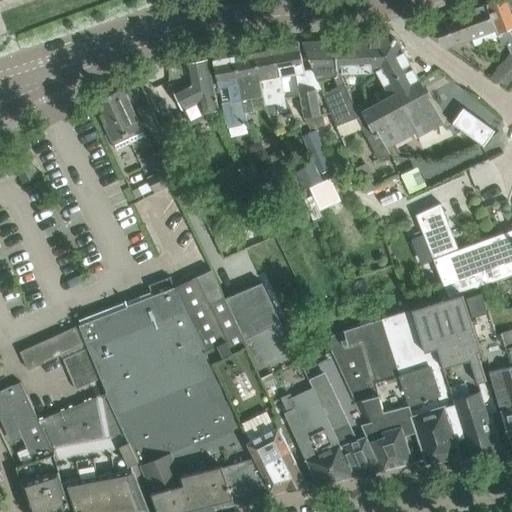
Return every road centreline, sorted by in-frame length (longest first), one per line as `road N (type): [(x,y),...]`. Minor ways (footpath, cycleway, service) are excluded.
road 1 (residential): [(35,83),(227,16),(396,2)]
road 2 (residential): [(396,2),(418,44),(511,111)]
